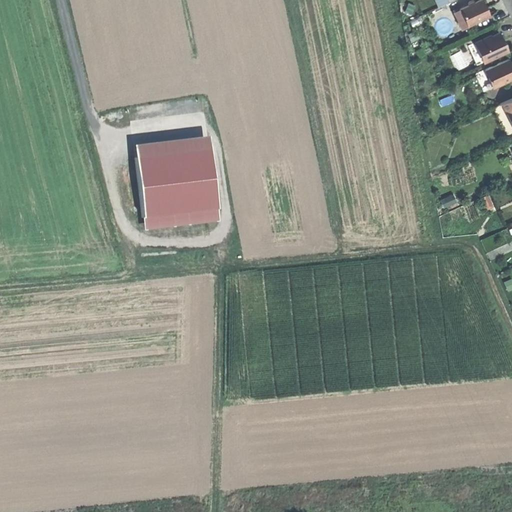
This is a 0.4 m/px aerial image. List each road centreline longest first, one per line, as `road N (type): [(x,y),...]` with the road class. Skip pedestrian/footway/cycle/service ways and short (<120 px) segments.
road 1 (track): [(0,284),(475,245),(511,328)]
road 2 (track): [(130,269),(62,0)]
road 3 (track): [(343,258),(290,0)]
road 4 (track): [(438,248),(394,0)]
road 5 (track): [(219,260),(218,511)]
